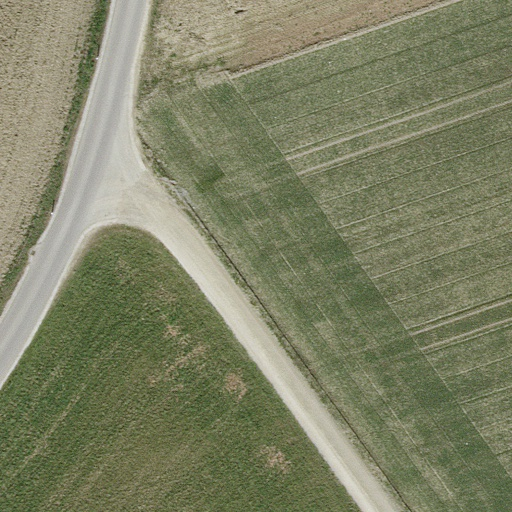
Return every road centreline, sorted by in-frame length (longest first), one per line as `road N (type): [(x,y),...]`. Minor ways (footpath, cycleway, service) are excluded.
road 1 (track): [(104,155),(168,207),(382,511)]
road 2 (unclassified): [(0,358),(104,155),(136,0)]
